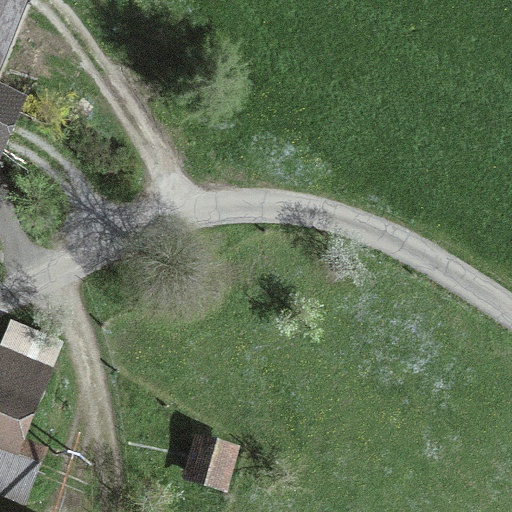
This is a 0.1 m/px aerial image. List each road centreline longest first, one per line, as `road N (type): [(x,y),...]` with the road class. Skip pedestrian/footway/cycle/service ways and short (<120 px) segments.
road 1 (track): [(511,307),(418,251),(281,201),(197,210),(0,303)]
road 2 (track): [(197,210),(105,71),(41,0)]
road 3 (track): [(29,145),(74,179),(108,250)]
